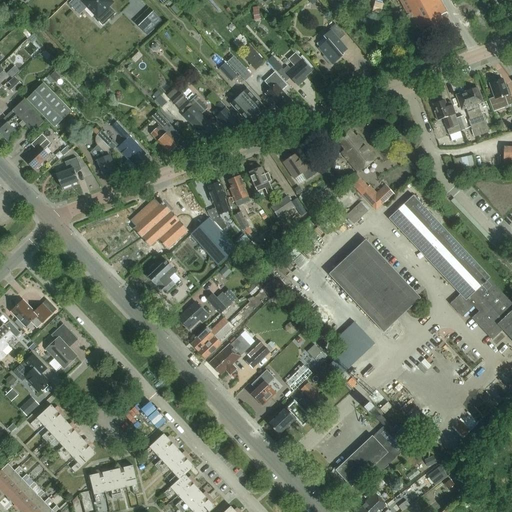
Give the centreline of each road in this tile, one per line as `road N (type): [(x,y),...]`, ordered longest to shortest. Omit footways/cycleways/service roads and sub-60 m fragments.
road 1 (tertiary): [(51,222),(511,45)]
road 2 (tertiary): [(322,511),(51,222)]
